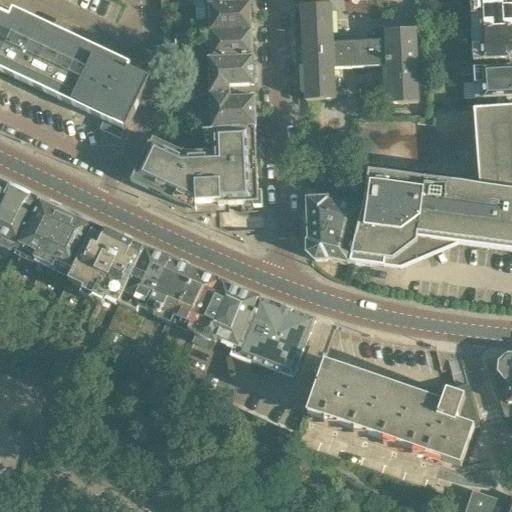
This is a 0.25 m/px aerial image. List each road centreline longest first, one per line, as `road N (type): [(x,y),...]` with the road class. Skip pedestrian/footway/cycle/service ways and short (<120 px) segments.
road 1 (tertiary): [(282,285),(0,157)]
road 2 (residential): [(282,285),(271,0)]
road 3 (tertiary): [(460,329),(376,315),(282,285)]
road 4 (residential): [(460,329),(511,489)]
